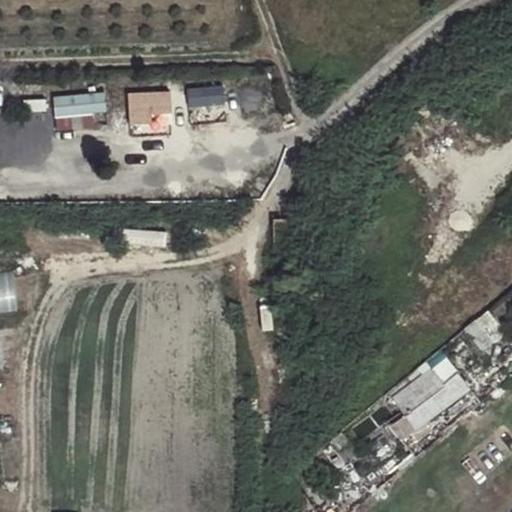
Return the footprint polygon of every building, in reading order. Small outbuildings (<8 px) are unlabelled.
[(192,103),(230,101),(229,83),(191,85),(192,103)] [(60,126),(112,123),(110,89),(58,92),(60,126)] [(129,94),(130,119),(149,118),(147,93),(129,94)] [(170,94),(151,95),(151,108),(171,106),(170,94)] [(504,334),(487,312),(476,321),(493,343),(504,334)] [(0,368),(9,367),(4,327),(0,327),(0,368)] [(422,374),(392,398),(405,415),(393,424),(403,438),(468,388),(458,374),(444,384),(431,368),(422,374)] [(402,381),(388,393),(392,398),(422,374),(418,369),(402,381)]
